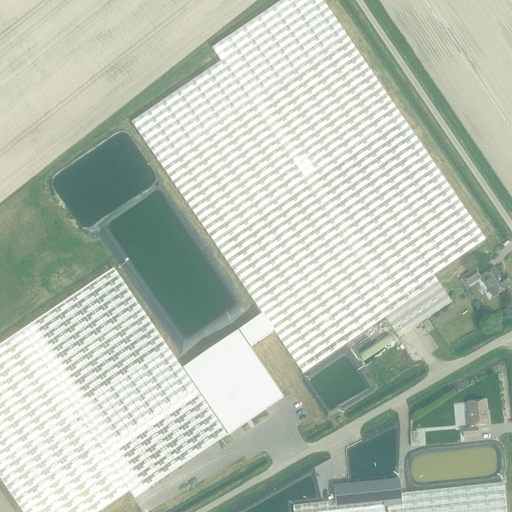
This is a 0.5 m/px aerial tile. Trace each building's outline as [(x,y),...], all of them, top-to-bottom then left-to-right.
[(167,98),(131,122),(158,162),(262,314),(273,331),(303,374),(384,319),(398,338),(450,303),(432,276),(485,241),(345,35),(321,0),(282,0),(252,21),(211,49),(220,62),(167,98)] [(506,288),(511,285),(505,275),(500,278),(494,268),(481,277),(494,297),(507,288),(506,288)] [(102,277),(0,345),(0,479),(22,511),(97,511),(129,491),(133,498),(226,435),(181,369),(181,368),(180,369),(113,269),(102,277)] [(468,286),(479,278),(474,270),(463,278),(468,286)] [(262,314),(181,369),(226,435),(226,436),(283,397),(249,348),(273,331),(262,314)] [(462,430),(463,437),(478,435),(477,428),(476,428),(476,426),(488,425),(487,416),(486,416),(484,401),(468,403),(469,415),(467,415),(469,429),(462,430)] [(383,511),(383,507),(387,507),(387,511),(505,511),(502,483),(400,494),(399,480),(333,487),(335,501),(292,506),(292,511),(383,511)]
